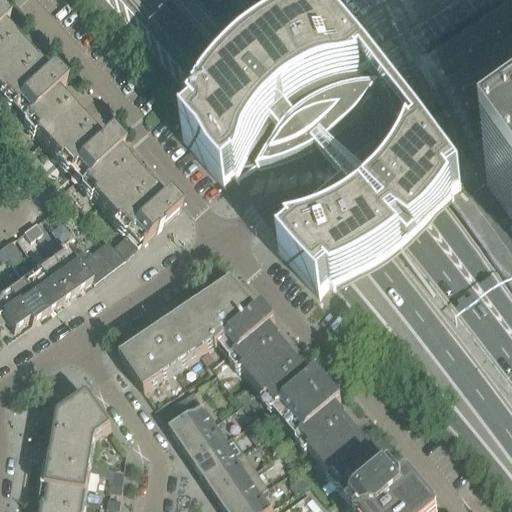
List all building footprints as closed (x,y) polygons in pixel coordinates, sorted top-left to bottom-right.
[(321,0),(330,13),(350,0),(321,0)] [(329,143),(342,132),(354,121),(353,120),(352,118),(354,116),(355,113),(355,110),(353,108),(350,108),(349,108),(348,102),(357,100),(367,98),(371,98),(372,96),(363,85),(359,80),(369,72),(360,61),(329,24),(327,24),(328,25),(326,27),(320,31),(315,28),(312,29),(305,32),(287,39),(271,49),(255,59),(240,71),(226,84),(213,98),(202,113),(193,127),(192,129),(191,128),(190,131),(194,136),(185,143),(184,142),(183,144),(214,180),(225,172),(235,183),(239,188),(240,186),(238,184),(261,168),(258,173),(269,171),(285,166),(300,160),(315,152),(329,143)] [(64,90),(51,75),(45,81),(34,69),(31,65),(27,69),(23,64),(26,61),(19,53),(16,56),(12,52),(15,49),(12,45),(2,33),(0,34),(0,102),(3,101),(11,111),(7,114),(13,120),(21,129),(25,126),(55,99),(64,90)] [(369,72),(359,80),(363,85),(372,96),(388,117),(408,143),(410,146),(412,148),(423,140),(383,89),(369,72)] [(99,147),(81,127),(84,124),(77,117),(74,120),(55,99),(25,126),(34,136),(32,138),(57,166),(60,164),(69,174),(99,147)] [(156,210),(145,198),(138,190),(142,187),(134,179),(130,182),(112,162),(122,154),(108,139),(99,147),(69,174),(65,177),(74,187),(79,192),(83,189),(92,199),(89,201),(114,229),(117,226),(126,236),(122,240),(124,242),(137,255),(173,222),(179,216),(165,201),(156,210)] [(429,236),(441,222),(451,206),(452,207),(454,205),(461,192),(423,140),(412,148),(410,146),(408,143),(407,144),(295,220),(299,226),(279,230),(276,232),(285,242),(289,248),(279,256),(320,305),(322,305),(321,304),(330,296),(334,301),(336,301),(336,300),(338,298),(355,291),(373,282),(389,272),(404,260),(416,250),(429,236)] [(27,182),(40,169),(30,159),(17,171),(27,182)] [(511,178),(492,193),(511,220),(511,178)] [(41,238),(35,229),(29,234),(35,242),(41,238)] [(35,242),(29,234),(23,238),(29,247),(35,242)] [(124,267),(136,255),(137,255),(124,242),(112,254),(124,267)] [(124,267),(112,254),(105,246),(96,253),(113,275),(124,267)] [(12,259),(6,250),(0,254),(0,255),(6,263),(12,259)] [(113,275),(96,253),(86,261),(103,282),(113,275)] [(91,288),(77,269),(66,254),(51,265),(75,299),(91,288)] [(103,282),(86,261),(77,269),(91,288),(92,290),(103,282)] [(75,299),(51,265),(36,275),(60,310),(75,299)] [(60,310),(36,275),(22,286),(46,320),(60,310)] [(46,320),(22,286),(6,296),(28,327),(30,331),(46,320)] [(257,319),(232,289),(183,323),(186,328),(206,358),(214,352),(216,354),(218,352),(251,324),(257,319)] [(28,327),(6,296),(0,300),(0,328),(6,327),(13,337),(28,327)] [(293,365),(287,357),(283,359),(266,339),(276,330),(263,315),(257,320),(257,319),(251,324),(218,352),(231,367),(235,364),(244,375),(241,377),(255,394),(251,397),(256,404),(260,400),(265,406),(268,404),(277,414),(272,417),(285,432),(330,395),(317,380),(307,388),(290,367),(293,365)] [(206,358),(186,328),(183,323),(181,320),(169,328),(171,331),(156,340),(154,337),(145,343),(147,347),(133,356),(131,353),(119,362),(145,399),(206,358)] [(373,467),(363,455),(356,446),(359,444),(353,436),(349,438),(332,418),(342,409),(330,395),(285,432),(297,447),(301,444),(310,454),(307,456),(331,485),(334,483),(342,493),(338,496),(351,511),(390,479),(396,475),(383,459),(373,467)] [(181,452),(215,429),(194,398),(160,421),(181,452)] [(45,480),(43,493),(87,500),(91,477),(99,479),(111,481),(110,489),(123,490),(125,475),(101,471),(93,470),(95,459),(97,447),(112,436),(86,399),(74,407),(76,410),(71,413),(58,423),(53,452),(51,463),(48,480),(45,480)] [(193,470),(227,447),(215,429),(181,452),(193,470)] [(204,487),(245,459),(238,463),(227,447),(193,470),(204,487)] [(216,504),(257,476),(245,459),(204,487),(216,504)] [(221,511),(241,511),(262,498),(268,494),(257,476),(216,504),(221,511)] [(429,511),(411,489),(406,489),(401,493),(390,479),(351,511),(429,511)] [(297,500),(310,491),(303,483),(291,492),(297,500)] [(122,500),(123,490),(110,489),(109,499),(122,500)] [(85,511),(87,500),(43,493),(40,506),(44,506),(42,511),(85,511)] [(270,511),(262,498),(241,511),(270,511)]
